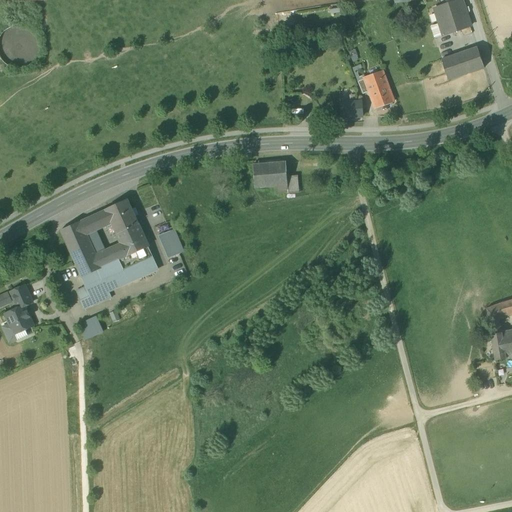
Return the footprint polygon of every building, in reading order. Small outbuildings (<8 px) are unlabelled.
[(439,24),(443,36),(470,26),(462,4),(461,0),(454,3),(447,5),(434,10),(439,24)] [(434,39),(443,36),(439,24),(430,27),(434,39)] [(9,66),(17,68),(25,67),(32,63),(37,57),(39,49),(38,40),(34,33),(28,28),(20,26),(11,27),(4,31),(0,36),(0,57),(2,61),(9,66)] [(441,60),(448,81),(484,69),(477,48),(441,60)] [(359,60),(355,50),(348,52),(352,63),(359,60)] [(369,92),(375,109),(393,103),(382,72),(365,79),(370,92),(369,92),(370,92),(369,92)] [(363,95),(369,92),(370,92),(369,92),(370,92),(365,79),(357,82),(363,95)] [(362,117),(361,102),(340,103),(341,119),(362,117)] [(277,193),(287,192),(288,192),(287,177),(286,162),(253,165),(253,170),(255,189),(276,187),(277,193)] [(296,176),(287,177),(288,192),(287,192),(287,194),(298,193),(296,176)] [(116,233),(117,235),(138,225),(128,205),(127,201),(106,210),(112,223),(116,233)] [(97,215),(103,228),(105,226),(112,223),(106,210),(97,215)] [(97,215),(90,218),(96,231),(103,228),(97,215)] [(87,235),(96,231),(90,218),(60,231),(75,265),(96,255),(87,235)] [(171,220),(154,227),(157,235),(174,229),(171,220)] [(116,233),(112,223),(105,226),(109,236),(116,233)] [(117,235),(121,244),(127,257),(147,247),(148,247),(138,225),(117,235)] [(175,230),(170,232),(179,254),(184,252),(175,230)] [(96,231),(87,235),(96,255),(105,251),(96,231)] [(159,237),(168,259),(179,254),(170,232),(159,237)] [(81,277),(127,257),(121,244),(105,251),(96,255),(75,265),(81,277)] [(158,270),(147,247),(127,257),(81,277),(85,287),(91,300),(108,292),(158,270)] [(14,335),(15,334),(24,330),(33,326),(24,306),(32,303),(25,286),(10,293),(18,309),(5,315),(9,324),(14,335)] [(91,300),(85,287),(76,291),(84,310),(111,298),(108,292),(91,300)] [(0,309),(13,303),(7,292),(0,295),(0,309)] [(511,300),(487,309),(489,323),(491,333),(502,331),(499,319),(511,314),(511,300)] [(119,321),(116,311),(109,314),(113,323),(119,321)] [(96,316),(77,324),(84,341),(104,332),(96,316)] [(10,344),(17,340),(15,334),(14,335),(9,324),(2,328),(10,344)] [(511,329),(502,331),(491,333),(495,361),(511,358),(511,329)] [(15,334),(17,340),(27,336),(24,330),(15,334)]
